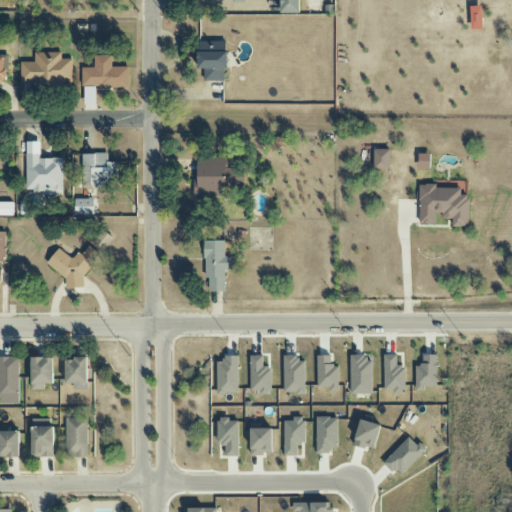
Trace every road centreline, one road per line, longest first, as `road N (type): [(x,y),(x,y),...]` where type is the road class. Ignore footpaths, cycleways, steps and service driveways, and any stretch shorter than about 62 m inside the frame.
road 1 (residential): [(0,484),(361,484)]
road 2 (residential): [(150,0),(153,325)]
road 3 (tertiary): [(187,323),(511,322)]
road 4 (tertiary): [(0,326),(187,323)]
road 5 (residential): [(153,325),(140,344),(141,467),(153,484)]
road 6 (residential): [(153,484),(163,466),(162,344),(153,325)]
road 7 (residential): [(0,118),(151,117)]
